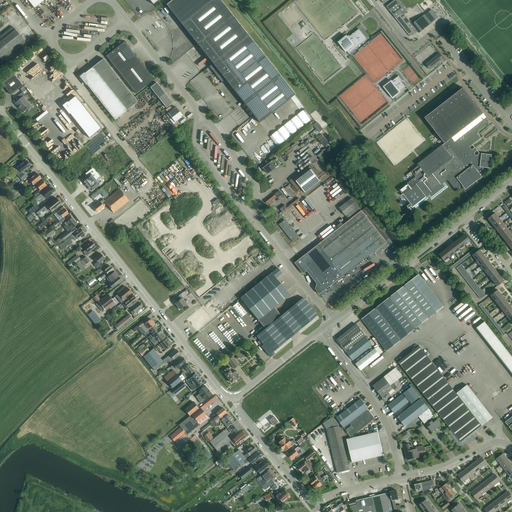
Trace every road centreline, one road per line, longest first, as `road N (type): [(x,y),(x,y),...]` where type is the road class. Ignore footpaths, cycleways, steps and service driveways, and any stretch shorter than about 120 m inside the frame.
road 1 (tertiary): [(233,396),(0,110)]
road 2 (unknown): [(360,385),(424,333),(494,411)]
road 3 (tertiary): [(331,320),(466,215)]
road 4 (residential): [(402,475),(388,425),(319,331)]
road 5 (residential): [(331,320),(249,212)]
road 6 (residential): [(317,501),(233,396)]
road 7 (unclassified): [(198,109),(253,178),(249,212)]
road 8 (residential): [(511,125),(435,30)]
road 9 (residential): [(249,212),(195,142),(198,109)]
road 10 (residential): [(511,449),(489,442),(449,464),(402,475)]
